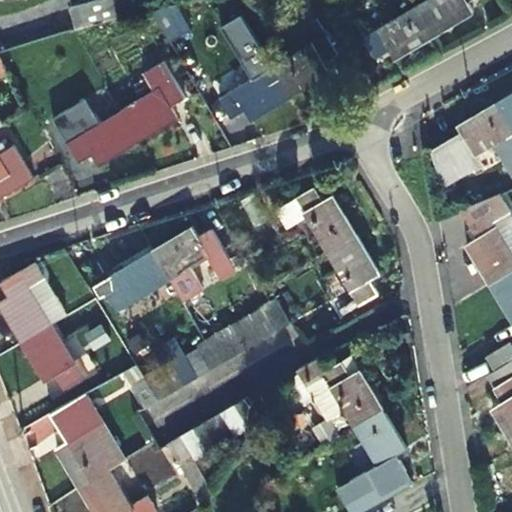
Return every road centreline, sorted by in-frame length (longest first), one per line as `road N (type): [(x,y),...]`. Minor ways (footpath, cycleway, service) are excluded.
road 1 (residential): [(465,511),(418,237),(363,128)]
road 2 (residential): [(0,250),(363,128)]
road 3 (residential): [(363,128),(511,43)]
